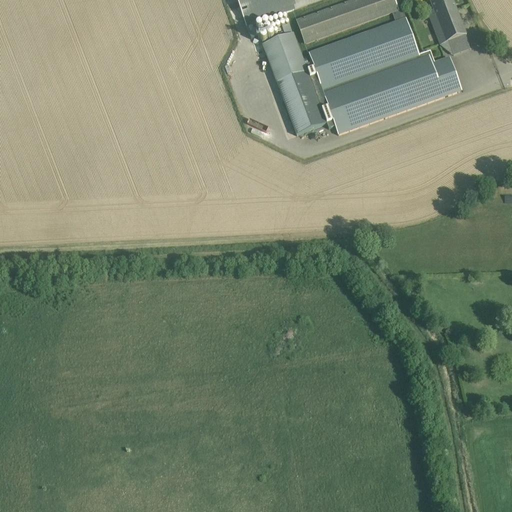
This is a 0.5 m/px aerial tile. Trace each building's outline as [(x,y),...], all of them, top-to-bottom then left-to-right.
[(236,0),(246,27),(321,0),(236,0)] [(358,0),(298,22),(306,45),(392,14),(401,11),(400,7),(399,7),(396,0),(358,0)] [(451,0),(429,0),(434,11),(428,13),(440,47),(466,37),(451,0)] [(395,24),(309,55),(312,64),(305,67),(327,126),(329,131),(335,128),(338,136),(459,93),(447,59),(434,64),(430,52),(419,56),(401,7),(400,7),(401,11),(392,14),(395,24)] [(293,35),(262,46),(296,137),(327,126),(305,67),(293,35)] [(255,136),(259,125),(245,120),(243,125),(249,127),(247,132),(255,136)]
